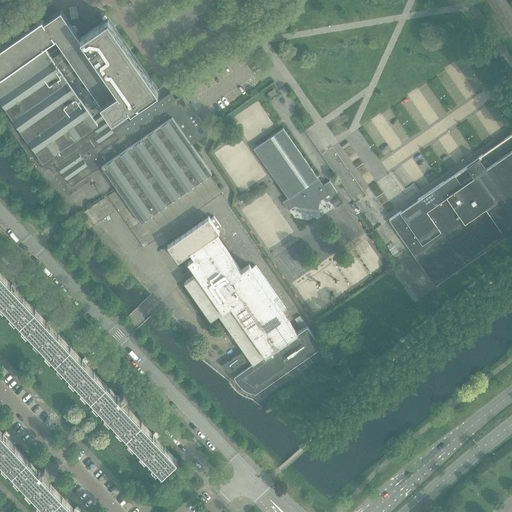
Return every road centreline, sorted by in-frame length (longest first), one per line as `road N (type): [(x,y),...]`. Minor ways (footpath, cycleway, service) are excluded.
road 1 (residential): [(249,474),(0,210)]
road 2 (residential): [(0,245),(231,492)]
road 3 (residential): [(110,0),(165,71),(275,0)]
road 4 (secondary): [(511,395),(372,511)]
road 5 (residential): [(116,511),(0,389)]
road 6 (secondary): [(409,511),(511,425)]
